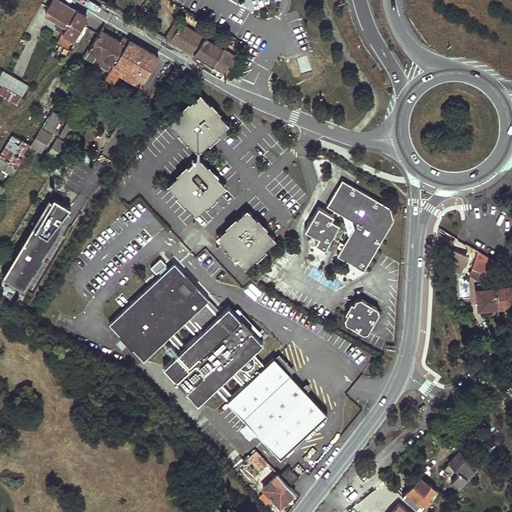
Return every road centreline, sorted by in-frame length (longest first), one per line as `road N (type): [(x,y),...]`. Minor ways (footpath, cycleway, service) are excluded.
road 1 (residential): [(394,139),(317,126),(237,92),(75,0)]
road 2 (unknown): [(170,54),(61,237)]
road 3 (tertiary): [(400,375),(412,330),(423,179)]
road 4 (tertiary): [(302,511),(400,375)]
